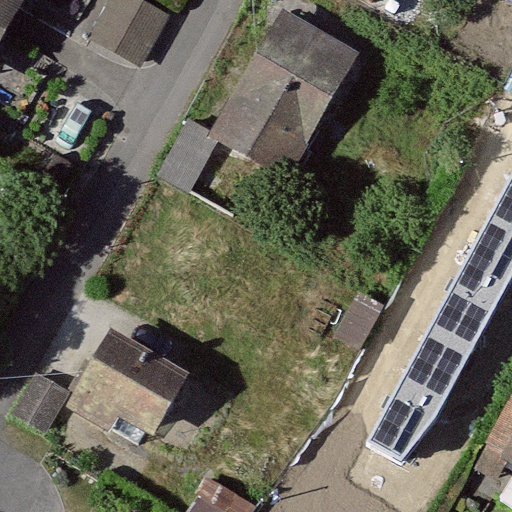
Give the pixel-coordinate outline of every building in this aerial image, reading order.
[(0,0),(0,41),(23,0),(0,0)] [(168,18),(134,0),(111,0),(89,41),(141,69),(168,18)] [(352,0),(394,23),(405,0),(352,0)] [(278,15),(210,136),(187,123),(157,177),(231,219),(258,172),(284,187),(357,59),(278,15)] [(446,71),(400,46),(379,85),(426,110),(446,71)] [(511,251),(511,141),(484,126),(463,165),(493,181),(468,228),(511,251)] [(385,308),(359,295),(337,337),(363,351),(385,308)] [(185,380),(107,336),(64,413),(107,437),(115,423),(149,442),(185,380)] [(65,394),(34,378),(14,417),(45,432),(65,394)] [(511,473),(511,400),(475,473),(494,483),(502,468),(511,473)] [(250,511),(252,510),(206,482),(187,511),(250,511)]
